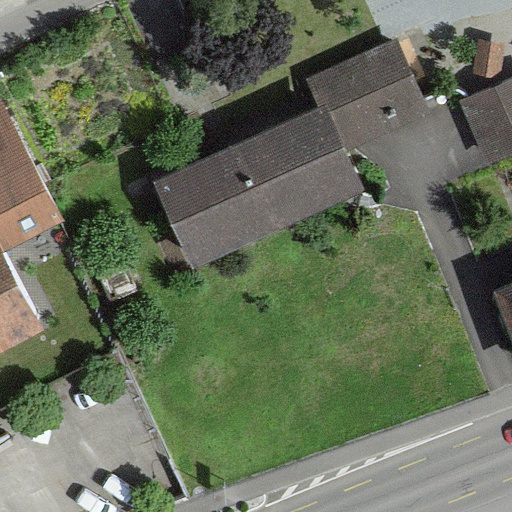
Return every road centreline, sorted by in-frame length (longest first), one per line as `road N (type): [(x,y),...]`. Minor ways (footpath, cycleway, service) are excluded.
road 1 (unknown): [(405,149),(511,406)]
road 2 (primary): [(365,511),(511,451)]
